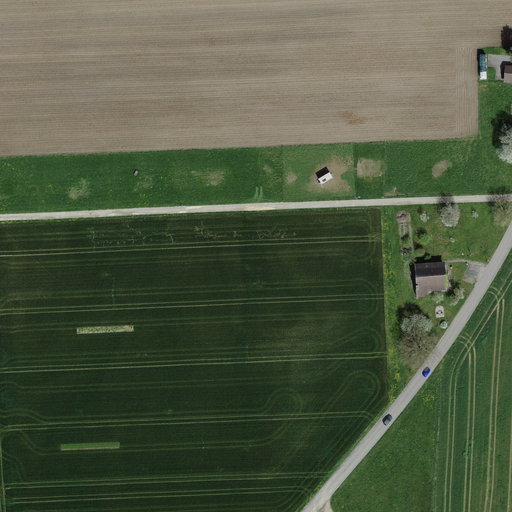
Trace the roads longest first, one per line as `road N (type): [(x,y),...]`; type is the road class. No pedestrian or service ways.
road 1 (track): [(0,217),(511,197)]
road 2 (residential): [(308,511),(402,402),(511,232)]
